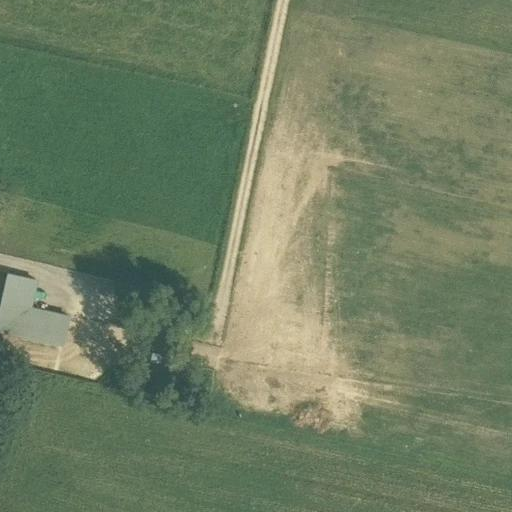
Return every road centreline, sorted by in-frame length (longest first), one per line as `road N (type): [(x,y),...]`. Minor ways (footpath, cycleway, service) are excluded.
road 1 (track): [(36,388),(502,489)]
road 2 (track): [(282,0),(219,310)]
